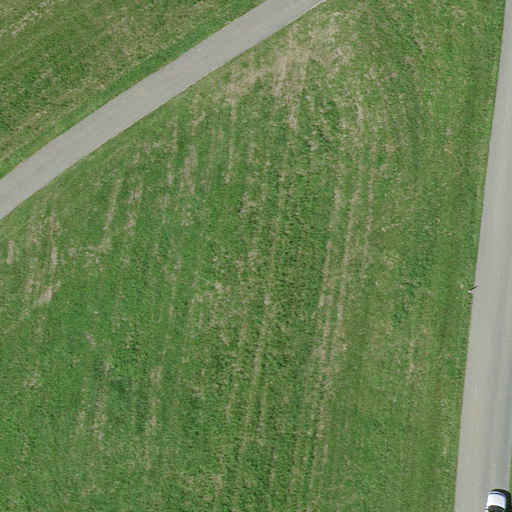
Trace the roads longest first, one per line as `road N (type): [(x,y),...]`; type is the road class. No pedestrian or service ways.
road 1 (unclassified): [(0,191),(307,0)]
road 2 (tertiary): [(511,233),(483,511)]
